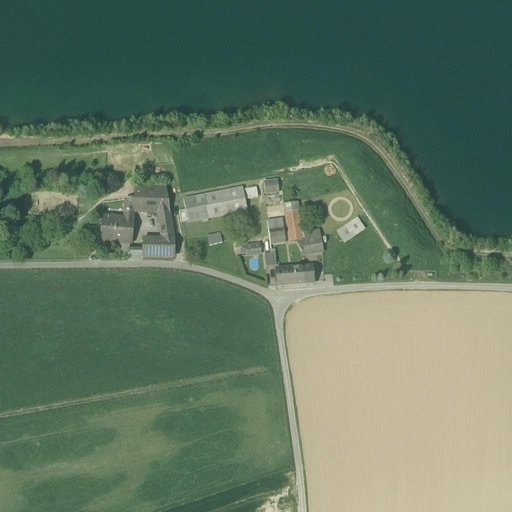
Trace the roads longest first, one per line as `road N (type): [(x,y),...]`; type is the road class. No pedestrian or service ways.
road 1 (unclassified): [(0,264),(200,269),(275,296)]
road 2 (unclassified): [(275,296),(399,285),(511,287)]
road 3 (residential): [(300,511),(275,296)]
